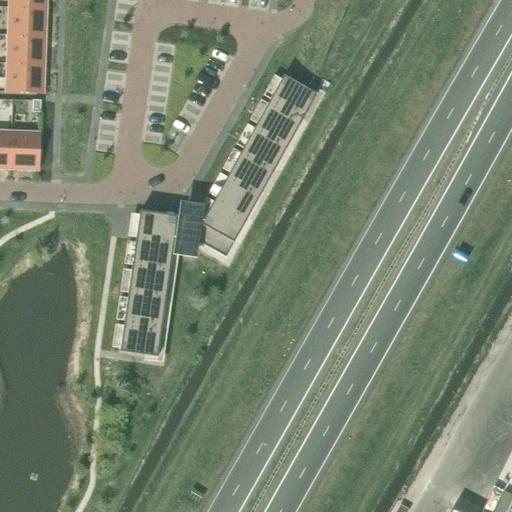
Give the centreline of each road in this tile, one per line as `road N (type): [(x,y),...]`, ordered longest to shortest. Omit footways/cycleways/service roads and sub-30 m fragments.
road 1 (trunk): [(511,7),(224,511)]
road 2 (trunk): [(282,511),(511,102)]
road 3 (residential): [(0,191),(121,195),(173,183),(267,24),(285,22),(303,0)]
